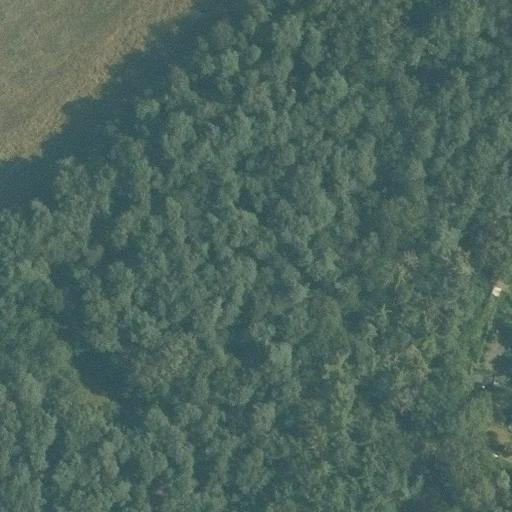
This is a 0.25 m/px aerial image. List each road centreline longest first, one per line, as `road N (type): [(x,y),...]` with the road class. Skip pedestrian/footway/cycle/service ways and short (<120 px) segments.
road 1 (track): [(317,0),(348,27),(392,98),(402,212),(372,290),(297,415),(291,511)]
road 2 (track): [(402,212),(511,112)]
